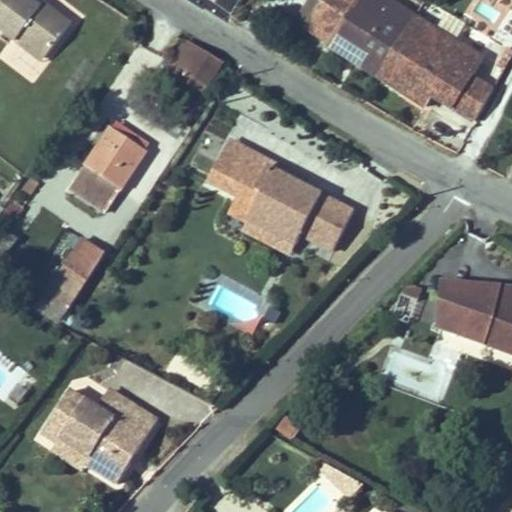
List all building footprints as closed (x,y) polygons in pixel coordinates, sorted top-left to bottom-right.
[(74,56),(99,22),(71,1),(69,4),(64,0),(28,0),(14,18),(43,39),(46,35),(74,56)] [(400,71),(431,16),(402,0),(347,0),(346,3),(341,0),(334,0),(321,23),(355,42),(353,44),(400,71)] [(505,59),(431,16),(400,71),(449,99),(455,89),(479,103),(505,59)] [(46,35),(43,39),(71,60),(74,56),(46,35)] [(198,79),(215,53),(206,47),(190,73),(198,79)] [(222,94),(238,68),(215,53),(198,79),(222,94)] [(168,159),(131,136),(93,197),(129,220),(168,159)] [(379,212),(281,167),(270,190),(288,198),(277,223),(325,245),(329,236),(361,251),(379,212)] [(0,178),(1,177),(0,175),(0,207),(11,192),(0,183),(0,178)] [(323,249),(325,245),(277,223),(288,198),(270,190),(257,219),(323,249)] [(59,323),(106,251),(78,234),(32,306),(59,323)] [(121,295),(136,268),(113,255),(72,321),(96,336),(121,295)] [(502,292),(474,282),(469,328),(511,342),(511,285),(510,286),(509,286),(507,286),(506,287),(504,288),(504,289),(503,290),(502,292)] [(141,423),(152,404),(140,398),(130,417),(141,423)] [(130,417),(97,399),(73,442),(90,452),(92,448),(122,465),(119,471),(151,489),(187,424),(152,404),(141,423),(130,417)] [(0,464),(5,469),(31,436),(0,412),(0,464)] [(331,448),(345,425),(335,418),(330,426),(323,423),(314,437),(331,448)] [(116,477),(119,471),(122,465),(92,448),(90,452),(85,461),(116,477)] [(318,478),(353,494),(360,480),(325,464),(318,478)] [(361,469),(356,474),(381,498),(392,485),(361,469)]
